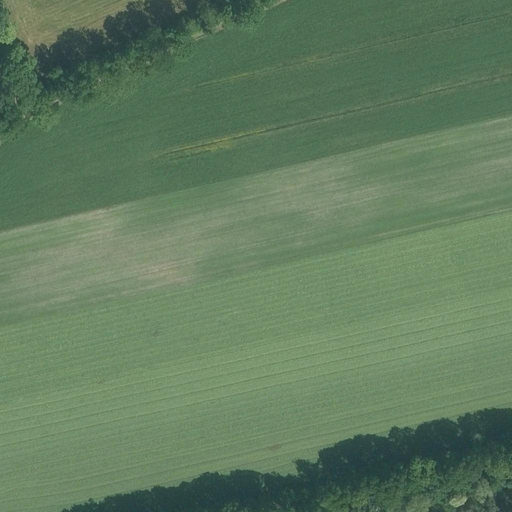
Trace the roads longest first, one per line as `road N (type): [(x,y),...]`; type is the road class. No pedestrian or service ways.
road 1 (track): [(0,138),(45,100),(275,0)]
road 2 (track): [(238,511),(511,448)]
